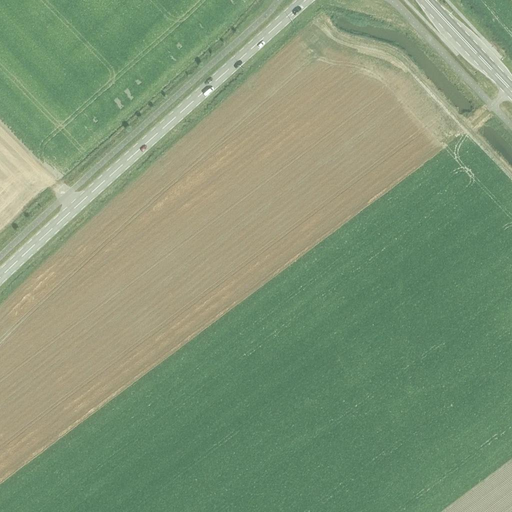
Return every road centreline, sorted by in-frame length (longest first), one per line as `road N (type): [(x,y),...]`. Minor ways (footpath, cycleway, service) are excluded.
road 1 (secondary): [(0,278),(306,0)]
road 2 (secondary): [(511,92),(425,0)]
